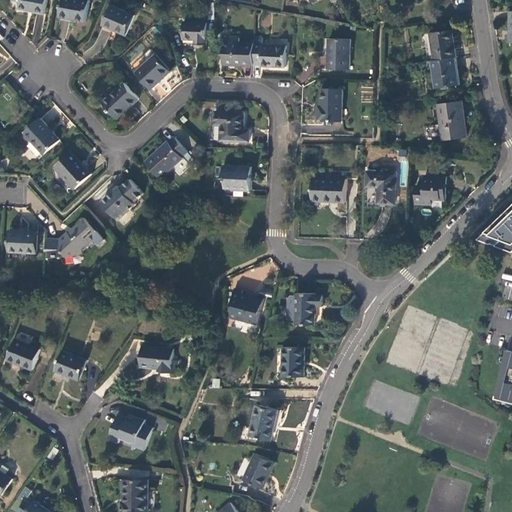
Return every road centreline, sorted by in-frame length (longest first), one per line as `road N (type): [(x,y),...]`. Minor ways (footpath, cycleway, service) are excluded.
road 1 (residential): [(383,299),(351,273),(298,266),(279,250),(286,91),(196,87),(124,147),(4,16)]
road 2 (residential): [(383,299),(331,395),(291,511)]
road 3 (residential): [(511,174),(383,299)]
road 4 (residential): [(511,135),(493,100),(480,0)]
